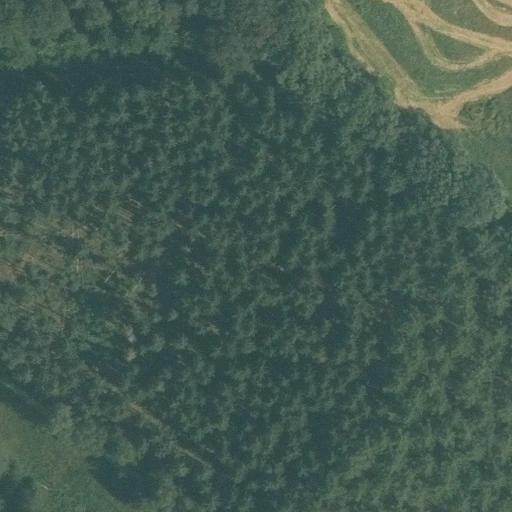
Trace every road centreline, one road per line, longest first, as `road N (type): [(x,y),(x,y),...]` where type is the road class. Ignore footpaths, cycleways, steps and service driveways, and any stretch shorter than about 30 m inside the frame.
road 1 (track): [(0,30),(230,0)]
road 2 (track): [(0,373),(180,511)]
